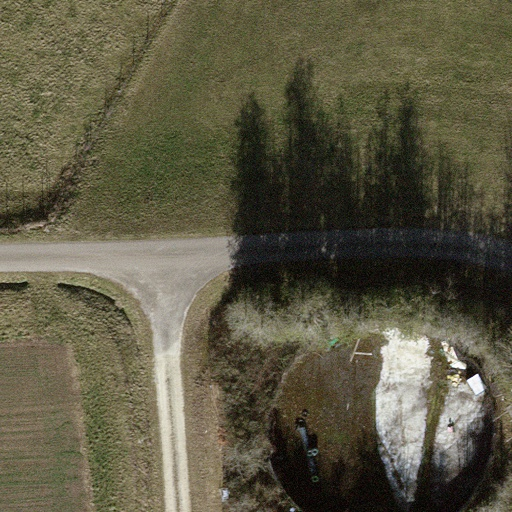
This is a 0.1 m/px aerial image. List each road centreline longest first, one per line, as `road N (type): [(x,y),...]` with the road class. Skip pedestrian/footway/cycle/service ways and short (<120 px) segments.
road 1 (track): [(511,256),(429,240),(0,255)]
road 2 (track): [(167,254),(182,511)]
